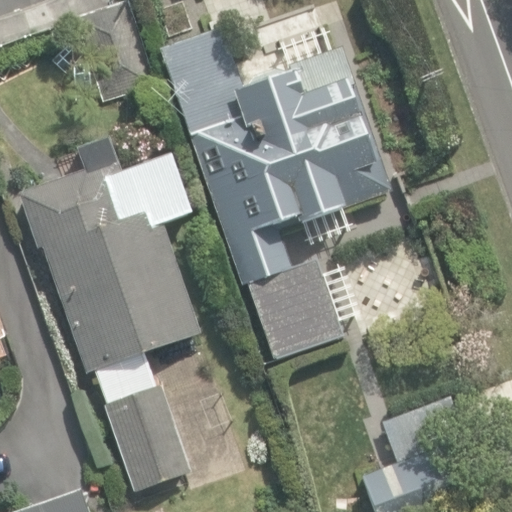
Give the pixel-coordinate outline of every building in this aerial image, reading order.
[(74,18),(101,103),(156,85),(129,1),(74,18)] [(156,46),(268,363),(343,336),(315,259),(288,268),(276,235),(391,194),(337,43),(234,79),(215,25),(156,46)] [(103,404),(133,491),(191,472),(161,384),(155,386),(143,352),(201,333),(163,222),(192,212),(172,154),(124,170),(121,161),(116,162),(108,138),(77,148),(84,169),(17,192),(37,249),(43,247),(86,373),(96,369),(108,403),(103,404)] [(447,399),(380,426),(395,463),(360,475),(376,511),(488,511),(511,503),(511,502),(481,428),(462,435),(447,399)] [(88,511),(80,488),(11,511),(88,511)]
